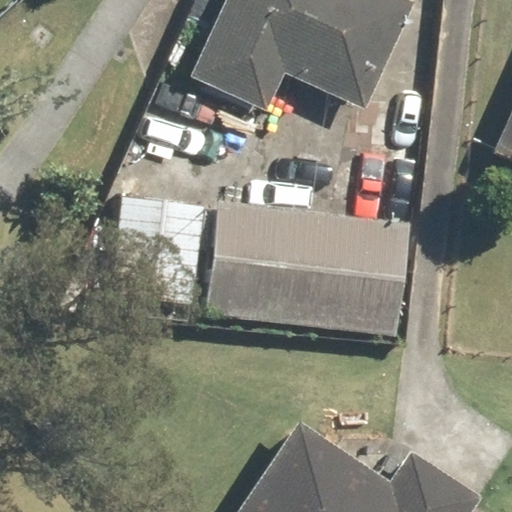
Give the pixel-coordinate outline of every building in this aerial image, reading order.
[(411,0),(227,0),(223,10),(193,75),(263,108),(280,71),(361,108),(411,0)] [(511,109),(496,145),(511,152),(511,109)] [(111,291),(189,301),(200,204),(123,195),(111,291)] [(227,200),(212,312),(386,334),(401,223),(227,200)] [(294,414),(230,511),(468,511),(480,495),(409,448),(390,476),(294,414)]
